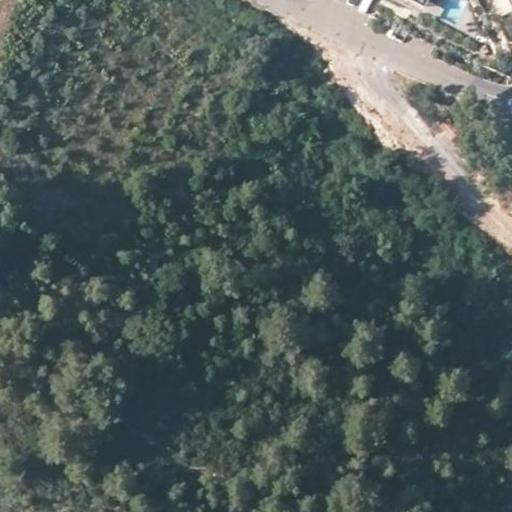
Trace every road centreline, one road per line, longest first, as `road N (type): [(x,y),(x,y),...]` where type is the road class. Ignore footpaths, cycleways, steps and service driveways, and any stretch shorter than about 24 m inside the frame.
road 1 (residential): [(511,98),(479,94),(286,0)]
road 2 (track): [(370,41),(379,79),(511,233)]
